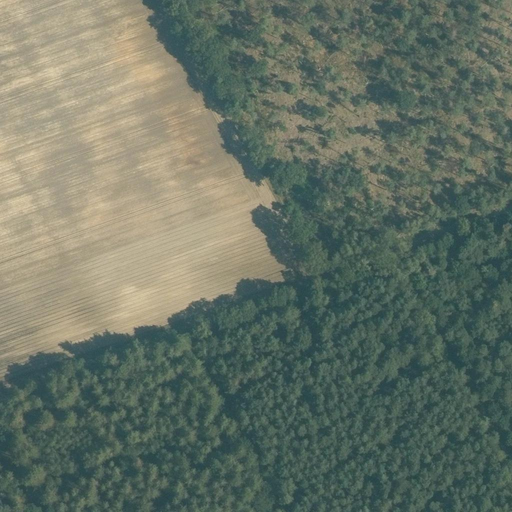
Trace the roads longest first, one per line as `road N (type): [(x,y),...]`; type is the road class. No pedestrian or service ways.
road 1 (track): [(394,248),(0,390)]
road 2 (track): [(394,248),(511,453)]
road 3 (track): [(511,207),(394,248)]
